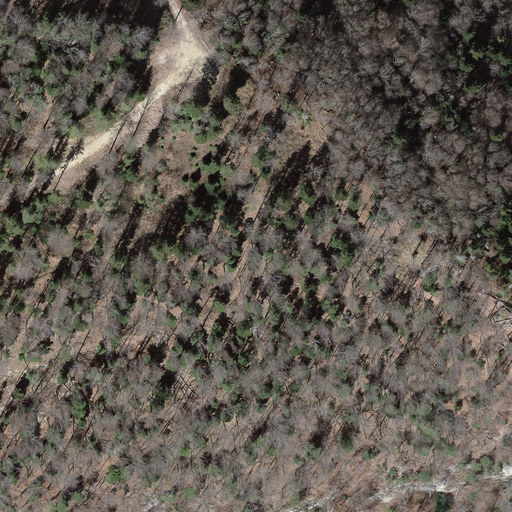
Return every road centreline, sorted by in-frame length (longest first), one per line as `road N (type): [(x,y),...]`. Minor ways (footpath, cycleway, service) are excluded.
road 1 (track): [(0,290),(209,219),(261,198),(283,179)]
road 2 (track): [(0,199),(72,163),(157,92),(185,45),(172,0)]
